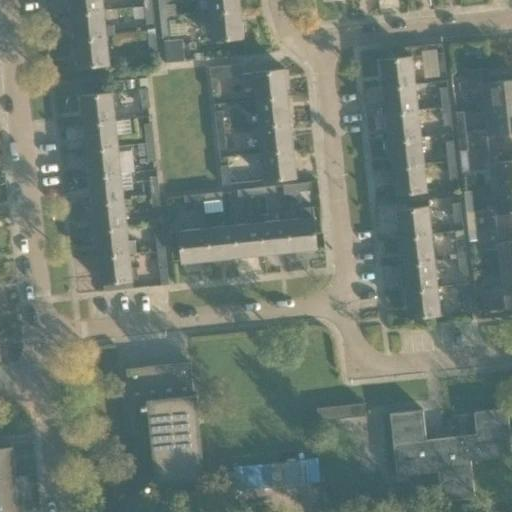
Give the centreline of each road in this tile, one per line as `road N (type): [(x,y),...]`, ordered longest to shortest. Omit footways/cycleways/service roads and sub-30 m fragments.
road 1 (residential): [(47,334),(14,13)]
road 2 (residential): [(47,334),(351,303)]
road 3 (residential): [(351,303),(323,42)]
road 4 (residential): [(351,303),(358,367),(511,355)]
road 5 (residential): [(323,42),(511,23)]
road 6 (residential): [(66,511),(52,380)]
